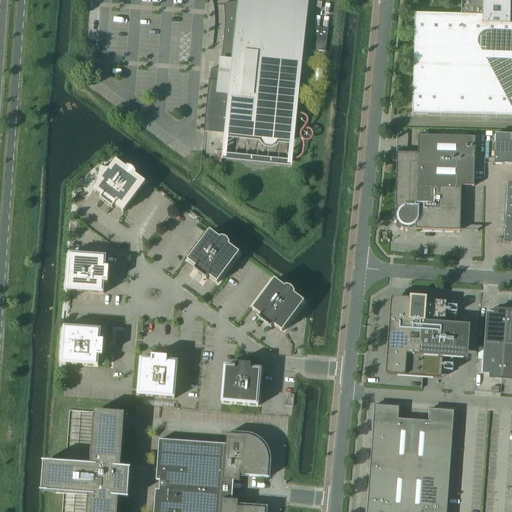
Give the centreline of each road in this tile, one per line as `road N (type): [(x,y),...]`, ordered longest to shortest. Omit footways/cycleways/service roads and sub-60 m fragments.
road 1 (unclassified): [(349,370),(269,361),(150,275),(139,276),(130,313),(125,386)]
road 2 (secondary): [(0,291),(20,0)]
road 3 (unclassified): [(276,495),(273,438),(260,430),(142,421),(136,511)]
road 4 (unclassified): [(359,268),(386,0)]
road 5 (unclassified): [(511,402),(347,393)]
road 6 (unclassified): [(359,268),(511,278)]
